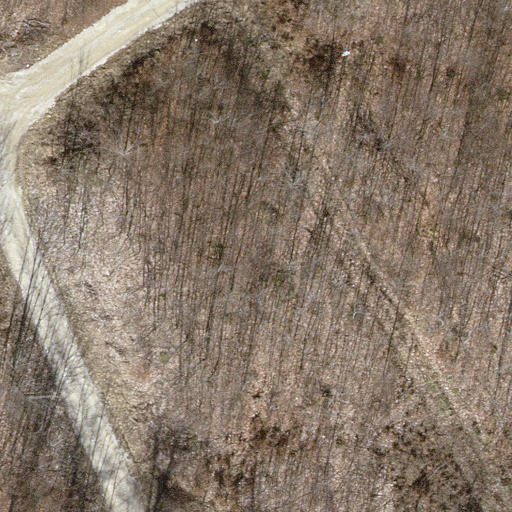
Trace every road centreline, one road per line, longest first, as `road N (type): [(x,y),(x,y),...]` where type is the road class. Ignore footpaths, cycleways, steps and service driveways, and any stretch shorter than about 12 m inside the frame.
road 1 (track): [(135,511),(0,180)]
road 2 (track): [(0,98),(143,0)]
